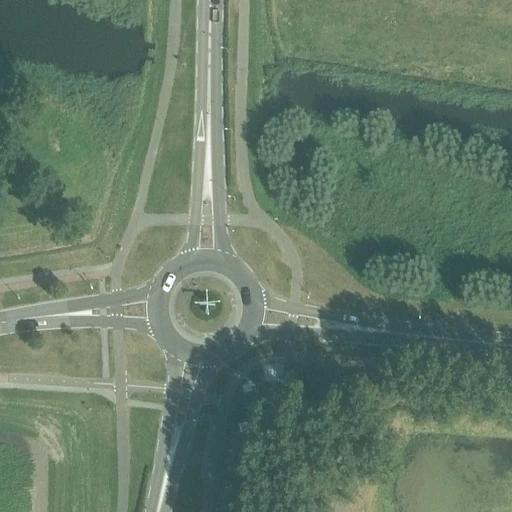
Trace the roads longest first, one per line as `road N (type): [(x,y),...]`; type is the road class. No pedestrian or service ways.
road 1 (tertiary): [(511,344),(250,313)]
road 2 (secondary): [(206,260),(210,0)]
road 3 (secondary): [(159,511),(197,352)]
road 4 (tertiary): [(0,323),(158,308)]
